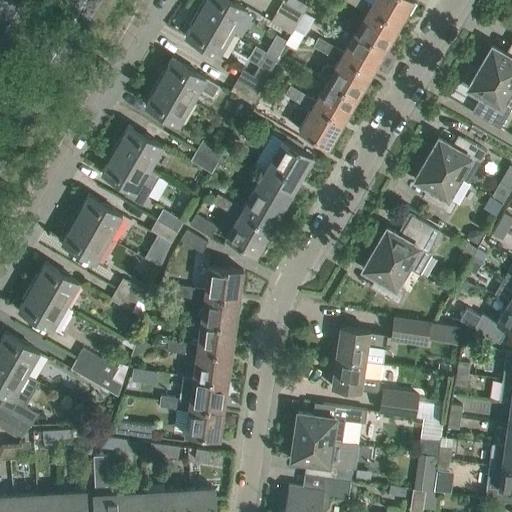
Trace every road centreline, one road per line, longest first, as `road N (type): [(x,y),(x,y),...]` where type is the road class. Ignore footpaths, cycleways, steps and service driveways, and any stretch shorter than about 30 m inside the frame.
road 1 (residential): [(244,511),(264,347),(287,276),(453,0)]
road 2 (residential): [(0,256),(146,0)]
road 3 (secondary): [(0,148),(84,0)]
